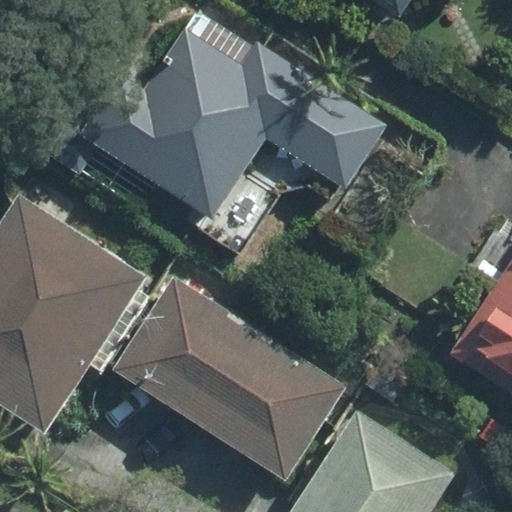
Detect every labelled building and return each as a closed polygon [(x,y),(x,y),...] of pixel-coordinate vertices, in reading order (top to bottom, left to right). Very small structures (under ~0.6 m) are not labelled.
[(222,0),(186,0),(80,159),(234,262),(288,183),(333,214),(398,117),(222,0)] [(354,0),(416,44),(448,0),(354,0)] [(0,421),(37,446),(89,366),(150,272),(20,187),(0,217),(0,421)] [(511,252),(450,361),(511,395),(511,252)] [(343,399),(150,272),(89,366),(281,492),(343,399)] [(287,511),(428,511),(448,484),(352,419),(287,511)]
